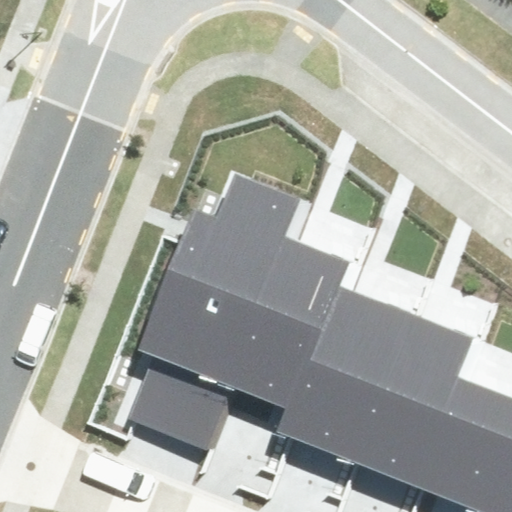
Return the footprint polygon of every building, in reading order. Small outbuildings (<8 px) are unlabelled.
[(288,237),(301,204),(241,181),(222,230),(190,217),(139,350),(155,356),(133,415),(209,444),(231,387),(288,237)] [(288,237),(231,387),(288,410),(338,284),(348,261),(288,237)] [(338,284),(288,410),(279,434),(356,463),(414,314),(338,284)] [(475,337),(414,314),(356,463),(417,487),(458,380),(475,337)] [(502,511),(511,488),(511,400),(458,380),(417,487),(480,511),(502,511)] [(511,511),(511,488),(502,511),(511,511)]
